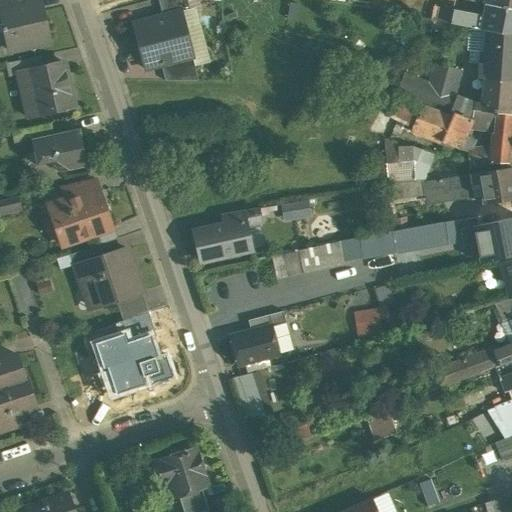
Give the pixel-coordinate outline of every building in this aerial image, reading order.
[(15,0),(0,0),(0,9),(17,6),(15,0)] [(186,0),(157,0),(162,16),(180,12),(180,13),(190,10),(186,0)] [(511,0),(484,0),(483,4),(487,5),(511,9),(511,0)] [(17,6),(0,9),(0,13),(8,51),(49,42),(44,20),(42,19),(38,1),(17,6)] [(511,9),(487,5),(483,21),(482,30),(486,31),(511,36),(511,9)] [(480,16),(452,11),(450,24),(482,30),(483,21),(479,20),(480,16)] [(162,16),(134,24),(145,70),(161,66),(192,58),(180,13),(180,12),(162,16)] [(413,17),(411,29),(431,32),(433,20),(413,17)] [(511,36),(486,31),(484,53),(483,64),(478,64),(477,78),(483,79),(483,77),(511,80),(511,36)] [(41,56),(7,64),(10,76),(16,75),(28,72),(28,71),(44,68),(41,56)] [(192,58),(161,66),(165,81),(198,81),(192,58)] [(44,68),(28,71),(28,72),(16,75),(26,117),(73,106),(63,63),(44,68)] [(458,73),(435,66),(430,86),(443,91),(452,94),(458,73)] [(511,106),(511,80),(483,77),(483,79),(480,104),(480,111),(488,112),(511,115),(511,106)] [(443,91),(430,86),(425,101),(437,106),(443,91)] [(452,94),(443,91),(437,106),(450,112),(456,96),(452,94)] [(422,106),(396,94),(387,112),(412,125),(422,106)] [(473,103),(456,96),(450,112),(452,113),(470,120),(471,110),(480,111),(480,104),(473,103)] [(450,117),(422,106),(412,125),(410,131),(440,142),(450,117)] [(480,111),(471,110),(470,120),(468,124),(486,129),(488,112),(480,111)] [(511,115),(488,112),(486,129),(494,131),(493,148),(492,164),(507,163),(511,115)] [(450,117),(440,142),(458,149),(463,137),(468,124),(470,120),(452,113),(450,117)] [(50,124),(29,128),(32,140),(53,135),(50,124)] [(29,128),(11,132),(13,144),(31,140),(32,140),(29,128)] [(86,167),(79,130),(53,135),(32,140),(31,140),(36,165),(50,163),(55,162),(69,171),(86,167)] [(463,137),(458,149),(469,154),(474,141),(463,137)] [(392,142),(383,139),(386,164),(394,163),(392,142)] [(493,148),(477,150),(479,165),(492,164),(493,148)] [(394,163),(386,164),(387,183),(424,180),(433,156),(421,151),(417,162),(412,161),(394,163)] [(69,171),(55,162),(50,163),(51,168),(58,173),(69,171)] [(511,175),(511,169),(470,175),(471,184),(480,183),(482,204),(511,199),(511,175)] [(470,175),(422,182),(423,195),(456,190),(455,187),(471,184),(470,175)] [(62,187),(68,201),(94,192),(89,180),(62,187)] [(50,208),(63,245),(111,228),(98,191),(68,201),(50,208)] [(285,220),(310,217),(308,203),(283,206),(285,220)] [(256,209),(222,214),(225,226),(245,221),(246,226),(259,223),(256,209)] [(511,218),(474,227),(480,264),(511,256),(511,218)] [(225,226),(194,233),(200,261),(251,250),(246,226),(245,221),(225,226)] [(446,222),(416,227),(359,238),(363,258),(419,248),(419,247),(448,243),(446,222)] [(359,238),(337,243),(341,262),(363,258),(359,238)] [(341,266),(337,243),(299,251),(299,253),(303,274),(341,266)] [(99,245),(68,256),(72,268),(82,265),(82,264),(103,257),(99,245)] [(103,257),(82,264),(82,265),(96,307),(116,300),(141,292),(127,249),(103,257)] [(277,279),(303,274),(299,253),(273,258),(277,279)] [(508,300),(511,298),(511,260),(498,264),(508,300)] [(141,292),(116,300),(122,321),(148,313),(141,292)] [(356,333),(377,331),(374,307),(353,310),(356,333)] [(283,312),(269,315),(272,327),(286,323),(283,312)] [(148,313),(122,321),(114,324),(118,336),(119,340),(121,339),(124,348),(148,340),(156,337),(148,313)] [(269,315),(248,321),(251,332),(271,327),(272,327),(269,315)] [(272,327),(271,327),(278,354),(293,350),(286,323),(272,327)] [(251,332),(229,338),(237,365),(278,354),(271,327),(251,332)] [(148,340),(124,348),(121,339),(119,340),(118,336),(99,342),(114,386),(147,375),(150,383),(170,377),(163,355),(153,358),(148,340)] [(511,344),(492,353),(497,367),(498,368),(506,365),(511,363),(511,344)] [(10,361),(4,363),(0,361),(0,389),(25,381),(24,381),(16,355),(8,357),(10,361)] [(341,381),(340,356),(317,357),(318,382),(341,381)] [(506,365),(498,368),(497,367),(494,368),(497,378),(508,373),(506,365)] [(231,378),(245,415),(270,406),(255,368),(231,378)] [(25,381),(0,389),(0,418),(18,413),(20,408),(27,406),(28,410),(35,407),(26,380),(24,381),(25,381)] [(508,380),(499,383),(491,386),(495,398),(507,393),(511,391),(508,380)] [(511,390),(511,391),(507,393),(510,401),(487,412),(505,440),(510,438),(511,437),(511,390)] [(387,411),(365,419),(369,431),(391,423),(387,411)] [(505,440),(487,412),(478,417),(495,444),(505,440)] [(18,413),(0,418),(0,431),(21,425),(18,413)] [(395,435),(391,423),(369,431),(373,442),(395,435)] [(195,450),(157,462),(164,484),(168,483),(173,497),(178,495),(201,488),(206,486),(202,471),(203,469),(200,459),(197,458),(195,450)] [(201,488),(178,495),(183,511),(204,511),(208,511),(201,488)] [(73,511),(67,494),(26,508),(27,511),(73,511)] [(378,511),(374,499),(342,511),(378,511)]
